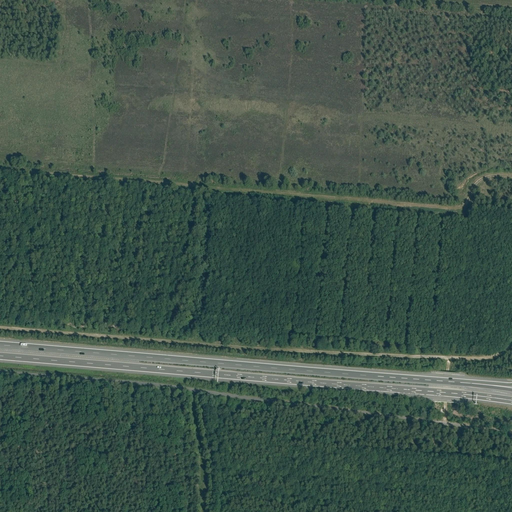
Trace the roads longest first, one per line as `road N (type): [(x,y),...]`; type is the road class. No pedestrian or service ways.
road 1 (track): [(511,176),(481,178),(464,203),(449,207),(0,168)]
road 2 (trunk): [(468,386),(0,345)]
road 3 (trunk): [(0,356),(468,394)]
road 4 (track): [(0,328),(448,359)]
road 5 (track): [(511,342),(485,359),(448,359),(444,424)]
